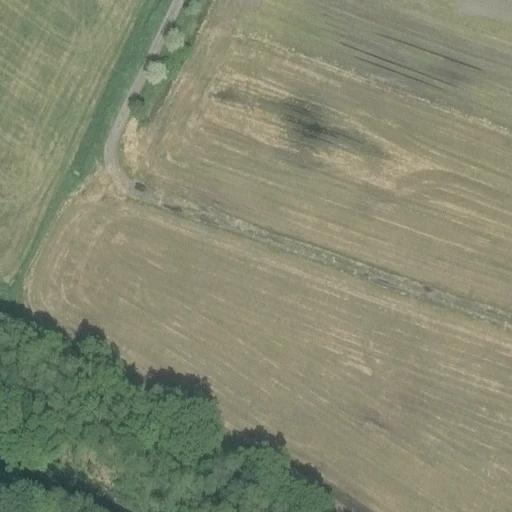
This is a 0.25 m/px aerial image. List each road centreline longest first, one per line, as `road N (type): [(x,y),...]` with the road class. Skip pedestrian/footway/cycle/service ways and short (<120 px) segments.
road 1 (track): [(112,156),(134,178),(511,309)]
road 2 (unclassified): [(179,0),(112,156)]
